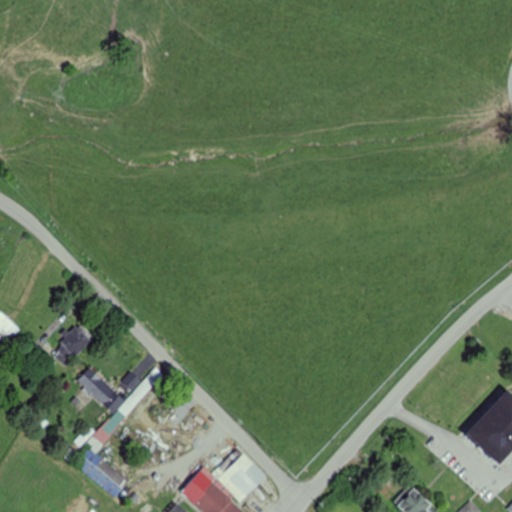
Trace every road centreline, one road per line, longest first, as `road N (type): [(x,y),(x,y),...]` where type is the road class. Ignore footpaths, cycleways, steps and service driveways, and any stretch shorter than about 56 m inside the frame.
road 1 (residential): [(302,500),(29,218),(0,198)]
road 2 (tertiary): [(302,500),(451,337),(511,283)]
